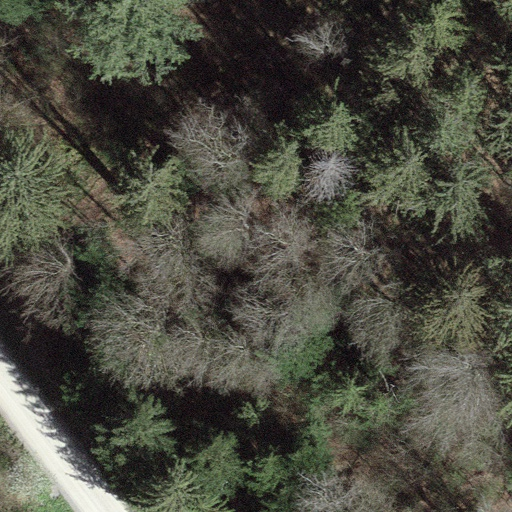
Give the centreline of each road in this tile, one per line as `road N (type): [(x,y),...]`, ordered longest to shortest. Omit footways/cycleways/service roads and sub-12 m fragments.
road 1 (track): [(375,0),(79,202),(0,287)]
road 2 (track): [(103,511),(0,381)]
